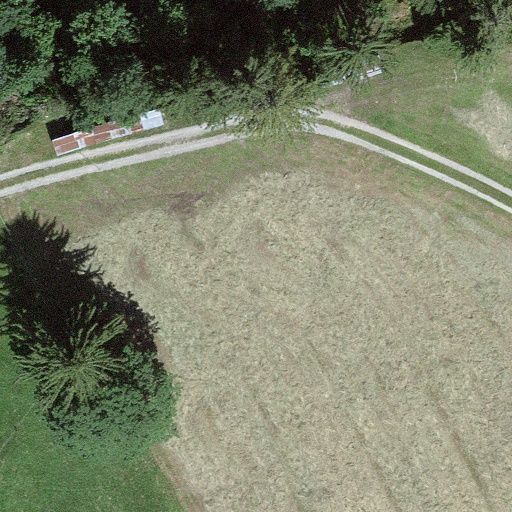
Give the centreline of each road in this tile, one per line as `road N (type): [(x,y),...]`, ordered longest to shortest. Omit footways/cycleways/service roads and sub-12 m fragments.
road 1 (track): [(0,186),(251,118),(309,118),(358,128),(511,209)]
road 2 (track): [(309,118),(357,95),(511,64)]
